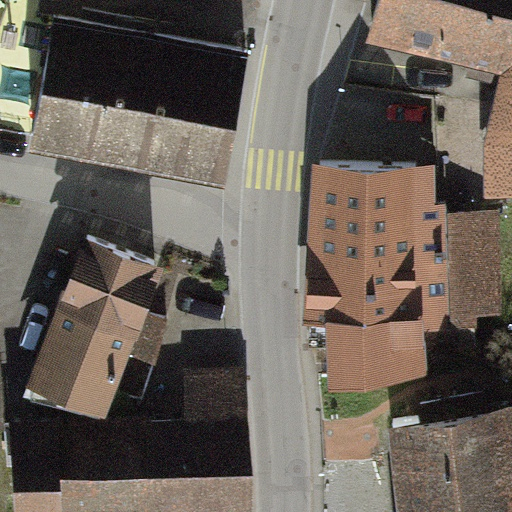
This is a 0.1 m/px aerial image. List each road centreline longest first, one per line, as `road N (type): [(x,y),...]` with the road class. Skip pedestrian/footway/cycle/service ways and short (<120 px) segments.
road 1 (unclassified): [(291,511),(275,215)]
road 2 (residential): [(0,163),(275,215)]
road 3 (residential): [(275,215),(290,67),(307,0)]
